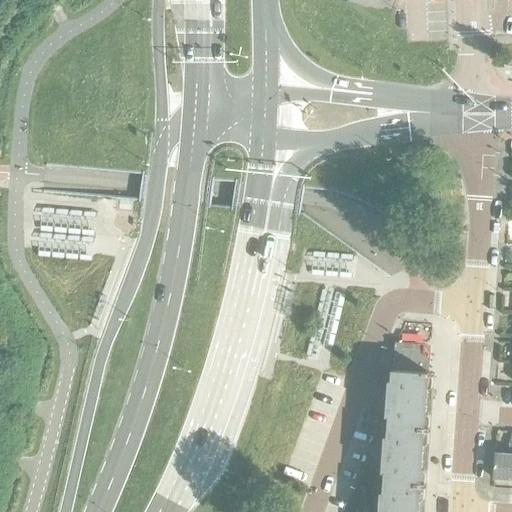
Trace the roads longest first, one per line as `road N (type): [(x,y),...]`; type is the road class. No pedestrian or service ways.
road 1 (primary): [(195,119),(164,315),(97,511)]
road 2 (primary): [(163,511),(210,410),(254,231),(264,136)]
road 3 (residential): [(309,511),(385,305),(472,304)]
road 4 (secondary): [(264,136),(347,139),(477,114)]
road 5 (secondary): [(477,114),(358,93),(267,93)]
road 6 (residential): [(472,304),(477,114)]
